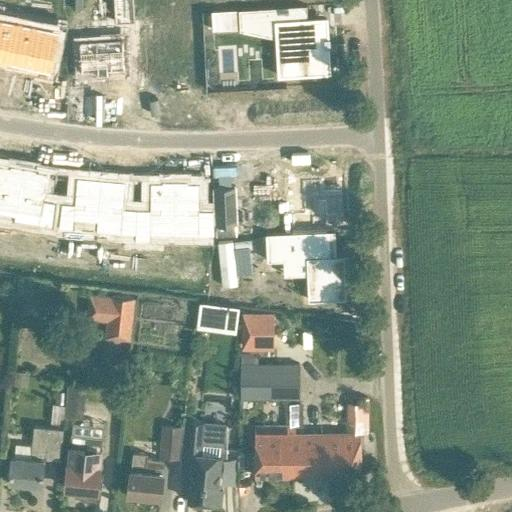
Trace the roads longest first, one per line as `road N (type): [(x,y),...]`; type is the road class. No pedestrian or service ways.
road 1 (residential): [(378,132),(165,147),(0,120)]
road 2 (unclassified): [(398,507),(382,333),(378,132)]
road 3 (unclassified): [(378,132),(365,0)]
